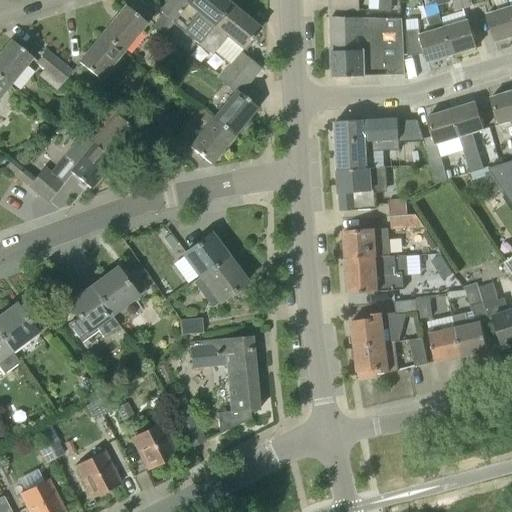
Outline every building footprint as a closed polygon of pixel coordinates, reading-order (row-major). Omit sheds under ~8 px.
[(169,0),(160,11),(163,13),(173,21),(188,3),(187,2),(188,0),(187,0),(169,0)] [(231,5),(225,0),(188,0),(187,2),(188,3),(199,12),(184,30),(199,43),(231,5)] [(357,0),(331,0),(331,9),(357,10),(357,0)] [(377,0),(378,11),(392,12),(392,0),(377,0)] [(471,0),(454,0),(458,11),(473,7),(471,0)] [(511,36),(511,9),(511,7),(509,0),(494,0),(498,11),(487,14),(495,42),(511,36)] [(103,34),(124,50),(147,22),(126,5),(103,34)] [(260,28),(231,5),(199,43),(213,54),(228,36),(243,48),(260,28)] [(440,13),(437,5),(427,8),(425,8),(427,17),(440,13)] [(152,26),(163,35),(174,22),(173,21),(163,13),(152,26)] [(453,55),(444,27),(440,13),(427,17),(432,31),(421,34),(421,28),(404,29),(405,54),(426,53),(429,62),(453,55)] [(406,74),(405,54),(404,29),(404,21),(332,17),(334,77),(406,74)] [(444,27),(453,55),(477,47),(469,20),(444,27)] [(124,50),(103,34),(80,63),(100,79),(124,50)] [(0,55),(0,76),(10,85),(33,57),(12,40),(0,55)] [(48,83),(64,63),(46,49),(37,63),(43,69),(39,75),(48,83)] [(240,52),(231,63),(251,80),(260,68),(240,52)] [(64,63),(48,83),(55,90),(73,70),(64,63)] [(215,118),(235,134),(257,107),(240,93),(251,80),(231,63),(218,78),(236,92),(215,118)] [(0,96),(10,85),(0,76),(0,96)] [(511,121),(511,90),(491,97),(499,125),(511,121)] [(451,109),(460,137),(471,173),(483,169),(472,133),(484,129),(476,102),(451,109)] [(167,116),(152,104),(146,111),(160,124),(167,116)] [(235,134),(215,118),(202,107),(178,137),(163,124),(155,133),(178,152),(186,143),(210,163),(235,134)] [(428,117),(436,144),(460,137),(451,109),(428,117)] [(94,144),(114,160),(137,131),(118,115),(94,144)] [(338,172),(369,169),(368,152),(401,150),(400,143),(425,141),(418,119),(399,121),(399,119),(366,121),(366,120),(336,122),(338,172)] [(82,133),(64,155),(73,163),(68,169),(91,188),(114,160),(94,144),(82,133)] [(17,177),(23,169),(12,160),(6,168),(17,177)] [(511,201),(511,160),(489,167),(511,201)] [(443,162),(431,165),(436,182),(448,179),(443,162)] [(44,167),(35,179),(29,186),(38,194),(53,175),(44,167)] [(23,169),(17,177),(29,186),(35,179),(23,169)] [(369,169),(338,172),(342,211),(376,209),(376,191),(386,191),(386,169),(369,169)] [(53,175),(38,194),(48,202),(64,183),(53,175)] [(489,184),(481,190),(488,202),(497,196),(492,188),(489,184)] [(390,216),(417,214),(416,205),(405,206),(405,198),(388,199),(390,216)] [(417,214),(390,216),(391,229),(425,227),(417,214)] [(346,259),(391,256),(389,229),(344,232),(346,259)] [(200,277),(228,256),(211,234),(184,255),(200,277)] [(391,256),(346,259),(348,294),(405,289),(403,275),(408,274),(406,255),(396,255),(391,256)] [(447,265),(441,255),(431,261),(438,271),(447,265)] [(228,256),(200,277),(192,283),(212,308),(247,282),(228,256)] [(92,287),(112,314),(137,295),(141,301),(149,294),(137,278),(129,284),(117,268),(92,287)] [(489,318),(479,288),(477,282),(464,286),(465,290),(447,292),(449,298),(467,295),(475,319),(468,320),(466,313),(453,315),(456,328),(462,356),(488,350),(482,323),(492,321),(491,317),(489,318)] [(511,309),(508,311),(504,298),(498,299),(493,283),(479,288),(489,318),(491,317),(493,317),(503,347),(511,343),(511,309)] [(122,327),(112,314),(92,287),(69,303),(80,318),(70,325),(83,343),(100,331),(106,339),(122,327)] [(418,312),(418,318),(432,316),(430,298),(416,299),(418,312)] [(416,299),(394,301),(395,312),(395,313),(400,313),(417,311),(416,299)] [(0,317),(0,335),(12,351),(38,332),(18,305),(0,317)] [(369,319),(352,321),(355,347),(395,341),(400,341),(400,313),(395,313),(395,312),(382,314),(382,312),(369,314),(369,319)] [(182,334),(189,333),(202,332),(203,332),(202,318),(181,320),(182,334)] [(462,356),(456,328),(441,331),(440,327),(429,329),(436,362),(462,356)] [(12,351),(0,335),(0,373),(2,376),(19,364),(10,352),(12,351)] [(252,336),(203,340),(190,341),(193,368),(226,365),(231,412),(219,413),(220,434),(252,419),(251,410),(259,410),(252,336)] [(423,339),(410,341),(415,366),(428,363),(423,339)] [(395,341),(355,347),(358,372),(359,379),(371,377),(370,370),(377,369),(377,373),(399,370),(395,341)] [(93,396),(103,415),(112,410),(103,391),(93,396)] [(103,415),(93,396),(84,401),(93,420),(103,415)] [(205,440),(183,397),(169,404),(191,447),(205,440)] [(135,418),(129,405),(118,410),(124,423),(135,418)] [(59,439),(50,423),(41,427),(50,444),(57,440),(59,439)] [(149,469),(177,455),(160,424),(133,438),(149,469)] [(48,445),(55,458),(64,453),(57,440),(48,445)] [(55,458),(48,445),(38,450),(45,463),(55,458)] [(77,466),(93,497),(121,484),(105,452),(77,466)] [(63,511),(65,511),(49,481),(22,494),(30,511),(63,511)] [(0,511),(11,511),(3,496),(0,497),(0,511)]
